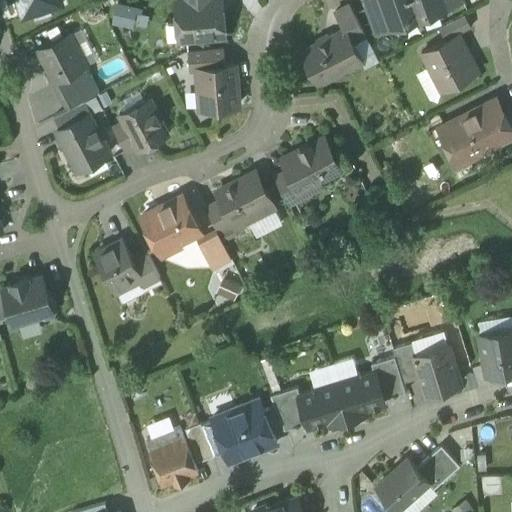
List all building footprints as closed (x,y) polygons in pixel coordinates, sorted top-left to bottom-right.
[(14,0),(20,19),(64,5),(61,0),(7,0),(8,2),(14,0)] [(192,0),(181,1),(176,2),(178,24),(185,24),(187,39),(225,35),(223,18),(222,18),(220,0),(192,0)] [(376,0),(361,0),(374,34),(388,29),(376,0)] [(412,0),(376,0),(388,29),(419,17),(412,0)] [(412,0),(419,17),(448,7),(445,0),(412,0)] [(115,3),(113,24),(137,26),(139,5),(115,3)] [(350,3),(334,12),(343,29),(344,28),(351,41),(365,34),(350,3)] [(464,13),(439,26),(446,40),(459,33),(471,27),(464,13)] [(343,29),(304,49),(320,81),(361,60),(351,41),(344,28),(343,29)] [(70,33),(37,50),(54,83),(87,66),(70,33)] [(446,40),(421,53),(441,90),(478,71),(459,33),(446,40)] [(223,47),(188,50),(190,70),(197,70),(196,68),(225,65),(223,47)] [(225,65),(196,68),(197,70),(199,94),(207,93),(208,109),(239,106),(235,65),(225,65)] [(88,72),(56,88),(67,110),(85,101),(99,93),(88,72)] [(495,97),(482,104),(483,105),(444,125),(452,141),(449,148),(456,160),(463,163),(487,151),(484,146),(511,132),(511,131),(511,128),(505,115),(495,97)] [(149,99),(119,114),(123,122),(135,147),(138,151),(168,136),(149,99)] [(67,110),(54,117),(60,128),(89,113),(90,114),(92,113),(85,101),(67,110)] [(60,128),(57,130),(77,170),(109,153),(90,114),(89,113),(60,128)] [(135,147),(123,122),(113,127),(125,152),(135,147)] [(323,137),(281,159),(287,169),(299,192),(299,191),(341,169),(323,137)] [(299,192),(287,169),(274,176),(289,205),(303,198),(299,191),(299,192)] [(255,172),(217,192),(221,201),(234,226),(235,227),(274,207),(255,172)] [(181,196),(141,217),(158,250),(175,241),(177,245),(200,233),(181,196)] [(221,201),(206,209),(217,231),(218,234),(234,226),(221,201)] [(217,231),(196,242),(211,270),(232,260),(218,234),(217,231)] [(132,261),(122,241),(95,254),(113,291),(125,285),(126,288),(141,281),(142,280),(132,261)] [(147,253),(132,261),(142,280),(141,281),(144,287),(160,279),(147,253)] [(42,276),(29,280),(29,279),(26,278),(20,279),(18,284),(5,287),(4,288),(12,315),(14,322),(40,314),(45,317),(52,315),(56,309),(54,301),(49,299),(42,276)] [(4,284),(0,285),(0,318),(12,315),(4,288),(5,287),(4,284)] [(511,315),(480,321),(481,331),(511,325),(511,315)] [(511,329),(480,335),(487,375),(511,370),(511,329)] [(412,342),(393,348),(395,356),(403,382),(420,377),(414,356),(417,355),(412,342)] [(417,355),(414,356),(420,377),(426,394),(461,383),(449,345),(417,355)] [(395,356),(371,363),(374,372),(376,372),(384,399),(406,392),(403,382),(395,356)] [(358,373),(336,380),(348,418),(366,413),(365,409),(385,402),(384,399),(376,372),(374,372),(359,377),(358,373)] [(336,380),(315,387),(316,391),(301,395),(299,396),(307,422),(309,426),(329,420),(330,424),(348,418),(336,380)] [(298,386),(271,394),(275,405),(276,405),(284,428),(285,429),(307,422),(299,396),(301,395),(298,386)] [(259,398),(212,416),(213,419),(226,450),(230,461),(277,443),(273,432),(264,410),(259,398)] [(275,405),(264,410),(273,432),(284,428),(276,405),(275,405)] [(226,450),(213,419),(201,423),(214,455),(226,450)] [(200,422),(186,427),(199,461),(214,455),(201,423),(200,422)] [(146,439),(151,450),(185,437),(180,426),(146,439)] [(185,437),(151,450),(164,483),(174,479),(175,482),(188,477),(187,474),(197,470),(185,437)] [(441,445),(416,468),(429,482),(428,483),(434,489),(460,466),(441,445)] [(408,458),(377,486),(399,510),(428,483),(429,482),(416,468),(408,458)] [(303,511),(297,497),(268,508),(263,506),(254,509),(252,511),(303,511)] [(73,511),(107,511),(105,502),(73,511)]
